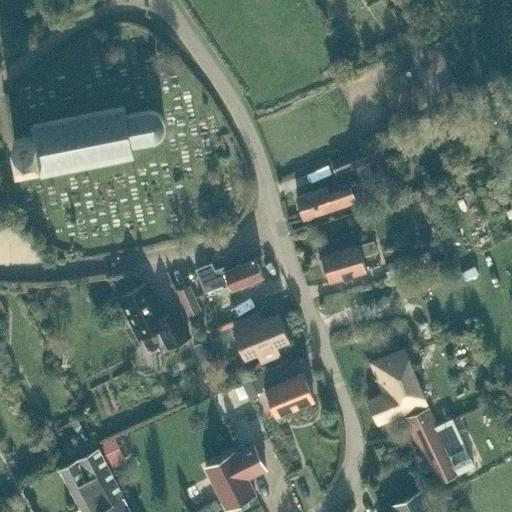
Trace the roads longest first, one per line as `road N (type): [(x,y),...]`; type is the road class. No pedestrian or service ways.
road 1 (tertiary): [(322,511),(348,479),(356,445),(279,231)]
road 2 (residential): [(279,231),(128,264),(0,272)]
road 3 (tertiary): [(279,231),(254,140),(165,0)]
